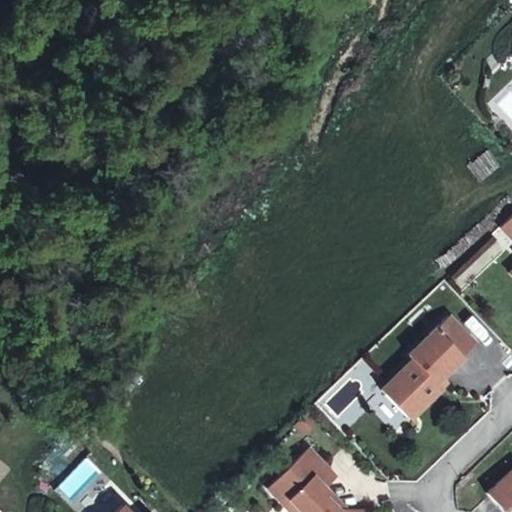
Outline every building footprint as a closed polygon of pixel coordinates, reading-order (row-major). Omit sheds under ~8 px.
[(511,214),(496,229),(511,246),(511,214)] [(438,378),(471,346),(443,318),(402,357),(407,361),(375,392),(404,421),(443,383),(438,378)] [(292,511),(331,511),(320,500),(320,492),(331,481),(303,452),(262,491),(278,508),(284,503),(292,511)] [(79,460),(53,486),(65,499),(91,473),(79,460)] [(511,511),(511,468),(482,496),(497,511),(511,511)]
